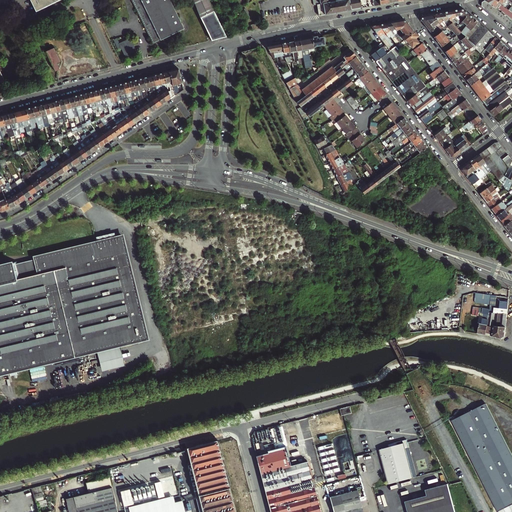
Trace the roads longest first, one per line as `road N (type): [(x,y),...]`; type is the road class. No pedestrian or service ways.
road 1 (residential): [(0,216),(186,93),(182,57)]
road 2 (residential): [(0,485),(240,423)]
road 3 (tertiary): [(182,57),(0,105)]
road 4 (primary): [(367,223),(221,168)]
road 5 (primary): [(220,186),(367,223)]
road 6 (residential): [(497,131),(415,23),(412,8)]
road 7 (primary): [(208,167),(110,168),(78,189)]
road 8 (secondary): [(221,168),(232,44)]
road 9 (primary): [(99,177),(220,186)]
road 10 (secondary): [(218,47),(208,167)]
